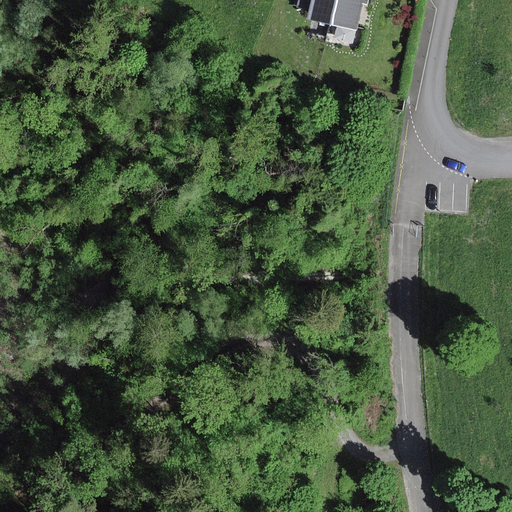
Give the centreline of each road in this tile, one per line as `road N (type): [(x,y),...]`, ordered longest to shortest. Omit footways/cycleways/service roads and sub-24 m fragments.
road 1 (track): [(418,449),(382,456),(363,450),(310,369),(287,346),(255,341),(196,368),(89,511)]
road 2 (track): [(425,511),(410,379),(408,227),(428,111)]
